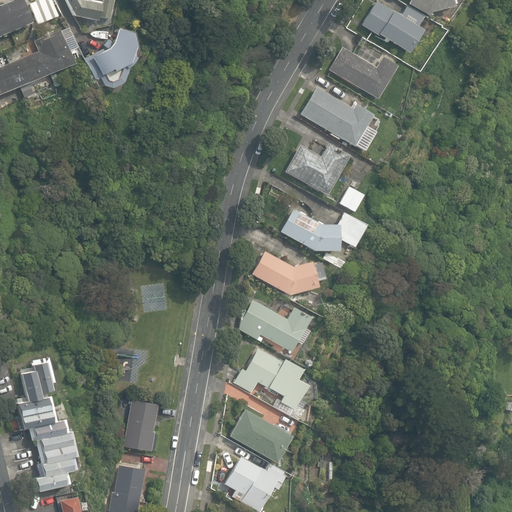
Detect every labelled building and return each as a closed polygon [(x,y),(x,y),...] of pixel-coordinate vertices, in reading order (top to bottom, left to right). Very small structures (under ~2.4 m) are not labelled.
[(0,34),(1,35),(8,32),(7,31),(13,29),(13,30),(19,28),(18,27),(24,25),(24,26),(31,23),(21,0),(16,0),(0,6),(0,34)] [(39,0),(30,4),(38,24),(57,16),(50,0),(39,0)] [(65,0),(73,17),(95,21),(97,17),(108,19),(112,0),(65,0)] [(409,0),(407,4),(428,16),(430,12),(452,6),(451,4),(454,3),(453,0),(409,0)] [(387,40),(407,53),(422,31),(416,27),(424,16),(407,6),(400,16),(397,14),(397,15),(376,2),(361,25),(377,35),(377,34),(384,38),(382,40),(386,42),(387,40)] [(75,48),(67,28),(59,31),(59,30),(33,41),(37,51),(0,66),(0,94),(49,74),(54,87),(62,84),(57,71),(73,64),(68,51),(75,48)] [(103,48),(82,59),(93,80),(97,78),(101,86),(109,88),(121,83),(127,70),(128,70),(134,59),(131,56),(133,47),(130,36),(116,31),(111,43),(107,39),(101,45),(103,48)] [(329,70),(377,98),(396,66),(390,62),(393,57),(387,53),(384,58),(382,57),(375,68),(341,48),(329,70)] [(339,138),(353,146),(372,115),(353,103),(350,108),(315,87),(299,114),(330,132),(329,134),(338,139),(339,138)] [(284,172),(326,195),(348,155),(327,144),(320,157),(299,145),(284,172)] [(339,203),(353,212),(363,195),(348,187),(339,203)] [(280,231),(313,250),(337,250),(337,238),(353,247),(365,225),(343,213),(337,225),(320,225),(292,209),(280,231)] [(251,273),(288,294),(316,287),(310,262),(291,267),(263,251),(251,273)] [(322,258),(333,264),(336,258),(326,252),(322,258)] [(259,334),(290,351),(296,341),(300,344),(307,331),(303,328),(309,317),(293,308),(286,320),(251,300),(245,311),(241,309),(238,328),(256,339),(259,334)] [(277,409),(295,419),(304,402),(298,399),(306,385),(296,379),(301,369),(283,359),(281,362),(256,348),(244,371),(240,369),(233,382),(250,392),(256,381),(264,386),(263,387),(266,389),(267,388),(282,396),(280,400),(276,398),(273,405),(278,408),(277,409)] [(34,478),(37,491),(70,483),(67,471),(76,469),(75,464),(78,463),(71,430),(67,431),(64,419),(51,422),(50,421),(55,420),(49,395),(45,396),(44,392),(51,390),(49,383),(53,382),(47,357),(30,361),(32,370),(20,373),(27,401),(17,403),(23,428),(32,426),(35,439),(39,438),(45,463),(40,464),(43,476),(34,478)] [(123,446),(150,451),(153,431),(151,431),(156,404),(130,400),(123,446)] [(228,435),(274,462),(289,435),(243,409),(228,435)] [(239,501),(257,511),(269,489),(272,491),(284,471),(267,462),(263,470),(239,456),(224,483),(243,494),(239,501)] [(108,511),(114,511),(136,511),(143,469),(118,465),(114,492),(112,492),(108,511)] [(78,511),(76,497),(60,500),(62,511),(78,511)]
